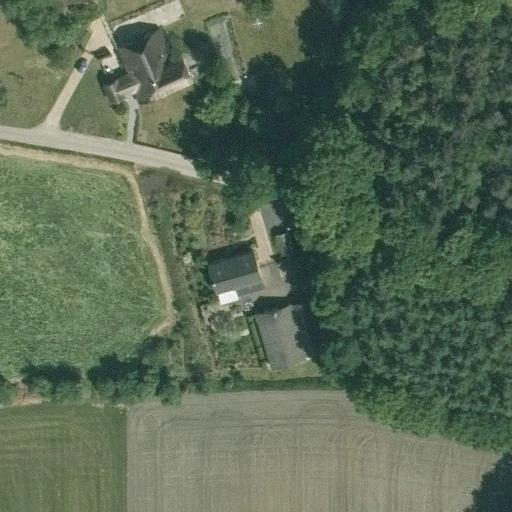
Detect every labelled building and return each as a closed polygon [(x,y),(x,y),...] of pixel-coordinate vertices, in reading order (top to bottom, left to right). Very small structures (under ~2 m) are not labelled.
[(42,0),(52,23),(90,9),(105,2),(104,0),(42,0)] [(130,73),(107,83),(104,84),(111,100),(135,89),(139,100),(192,77),(182,54),(173,58),(160,29),(119,48),(130,73)] [(253,249),(208,262),(216,290),(220,301),(229,299),(239,296),(238,293),(252,290),(249,282),(249,281),(261,277),(253,249)] [(287,276),(273,282),(277,294),(291,289),(287,276)] [(307,357),(306,354),(326,349),(311,298),(255,313),(272,367),(307,357)]
